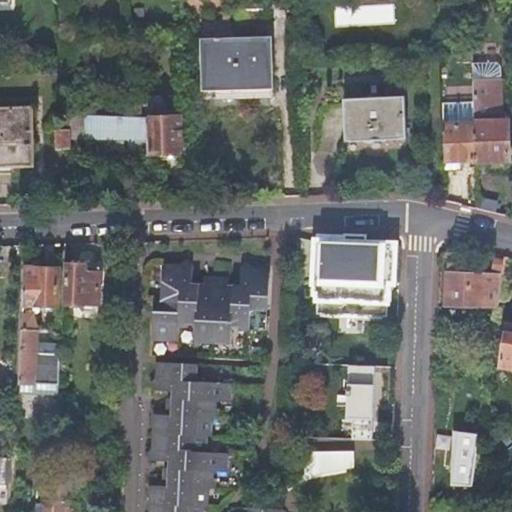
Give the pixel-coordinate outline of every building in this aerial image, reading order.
[(269,0),(237,0),(237,10),(268,9),(269,9),(269,0)] [(271,94),(268,9),(237,10),(237,39),(202,41),(204,98),(271,94)] [(473,123),(475,161),(509,159),(507,122),(503,122),(502,81),(500,81),(499,67),(494,63),(473,64),(473,81),(472,81),(473,123)] [(405,139),(404,95),(380,96),(376,92),(370,92),(366,97),(343,98),(344,142),(405,139)] [(0,108),(0,164),(11,165),(31,163),(29,108),(0,108)] [(148,116),(134,115),(84,115),(85,138),(136,138),(148,138),(148,116)] [(182,116),(148,116),(148,138),(149,153),(182,153),(182,116)] [(442,124),(444,163),(475,161),(473,123),(442,124)] [(71,143),(70,131),(53,132),(54,148),(71,148),(71,143)] [(149,153),(148,138),(136,138),(137,153),(149,153)] [(133,190),(150,189),(149,171),(149,163),(133,164),(133,190)] [(11,165),(0,164),(0,173),(11,173),(11,165)] [(149,171),(150,189),(150,202),(153,202),(166,201),(166,171),(149,171)] [(366,244),(367,236),(340,236),(340,242),(316,241),(314,282),(319,282),(318,313),(387,316),(389,283),(394,283),(396,246),(366,244)] [(295,251),(295,239),(283,239),(283,251),(295,251)] [(505,256),(493,253),(490,272),(502,272),(505,256)] [(101,265),(90,265),(89,272),(85,272),(85,265),(82,259),(73,259),(70,264),(69,264),(67,300),(68,300),(72,305),(82,306),(86,302),(99,303),(101,273),(101,265)] [(153,299),(152,339),(178,340),(179,326),(188,326),(188,323),(196,323),(195,343),(201,343),(201,341),(231,343),(232,326),(238,326),(238,329),(249,329),(250,308),(268,309),(270,268),(252,268),(246,263),(241,267),(240,284),(232,284),(232,287),(227,287),(228,277),(204,276),(203,286),(198,286),(199,283),(191,282),(192,266),(187,260),(181,265),(163,264),(161,299),(153,299)] [(445,307),(497,309),(498,305),(502,277),(467,276),(467,266),(446,265),(445,307)] [(25,266),(24,304),(58,306),(60,268),(25,266)] [(23,315),(20,392),(36,393),(39,331),(37,326),(34,315),(23,315)] [(511,333),(505,332),(500,366),(511,367),(511,333)] [(147,511),(201,511),(202,508),(207,508),(208,488),(214,489),(215,479),(211,478),(211,471),(226,472),(227,454),(205,453),(206,436),(211,436),(211,419),(218,419),(218,409),(215,409),(215,401),(229,402),(230,384),(196,382),(197,363),(156,363),(155,379),(149,385),(155,391),(171,391),(171,415),(154,415),(152,450),(146,455),(152,461),(168,462),(167,486),(150,485),(147,511)] [(348,420),(373,422),(377,367),(351,365),(348,420)] [(451,487),(476,489),(480,433),(454,431),(451,487)] [(57,439),(56,460),(72,461),(73,440),(57,439)] [(315,452),(316,471),(355,470),(355,451),(315,452)] [(53,511),(78,511),(79,505),(90,507),(92,467),(75,466),(74,476),(55,475),(54,506),(53,511)]
